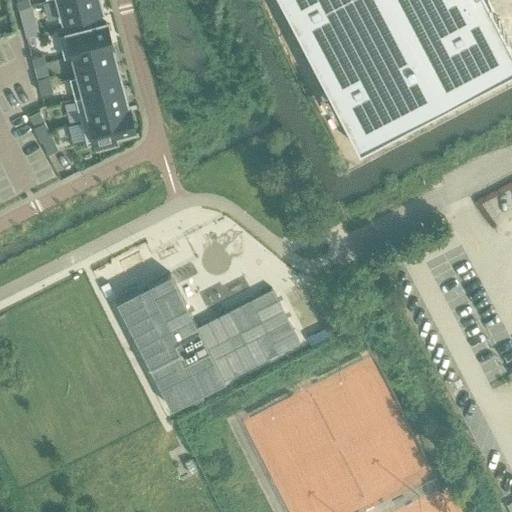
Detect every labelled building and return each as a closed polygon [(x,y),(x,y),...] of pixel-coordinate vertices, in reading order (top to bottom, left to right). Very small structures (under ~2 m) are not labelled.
[(97,0),(52,0),(58,21),(100,9),(100,8),(97,0)] [(511,67),(511,41),(490,0),(283,0),(360,147),(511,67)] [(30,5),(18,8),(20,15),(32,12),(30,5)] [(106,22),(57,35),(63,57),(112,44),(106,22)] [(112,44),(63,57),(63,58),(73,56),(78,75),(115,66),(110,46),(112,45),(112,44)] [(31,57),(33,65),(45,62),(43,54),(31,57)] [(78,75),(69,78),(74,99),(121,86),(115,66),(78,75)] [(37,78),(39,86),(50,83),(48,75),(37,78)] [(50,83),(39,86),(41,93),(52,90),(50,83)] [(121,86),(74,99),(80,120),(128,107),(128,106),(126,106),(121,86)] [(128,107),(80,120),(86,142),(95,139),(97,148),(116,143),(113,134),(134,129),(128,107)] [(44,121),(33,127),(35,130),(37,134),(47,128),(44,121)] [(47,128),(37,134),(40,141),(42,140),(49,154),(58,149),(51,135),(47,128)] [(170,272),(116,300),(148,363),(146,363),(148,366),(149,365),(170,407),(299,341),(271,288),(218,315),(197,326),(186,305),(176,285),(170,273),(170,272)] [(190,474),(197,471),(190,458),(184,461),(190,474)]
